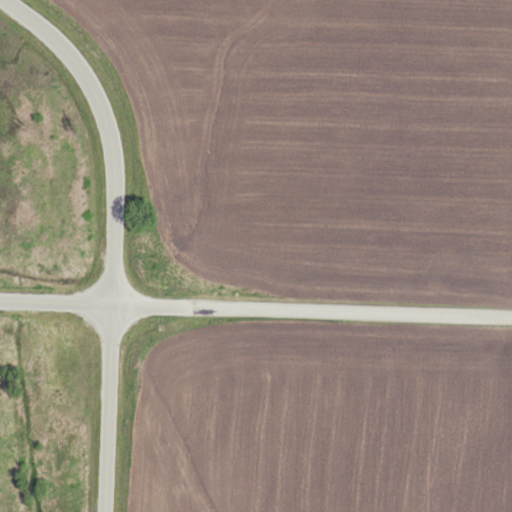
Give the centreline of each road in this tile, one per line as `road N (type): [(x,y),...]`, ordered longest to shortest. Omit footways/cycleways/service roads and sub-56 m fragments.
road 1 (residential): [(101,511),(112,151),(91,90),(67,54),(0,0)]
road 2 (residential): [(511,320),(0,301)]
